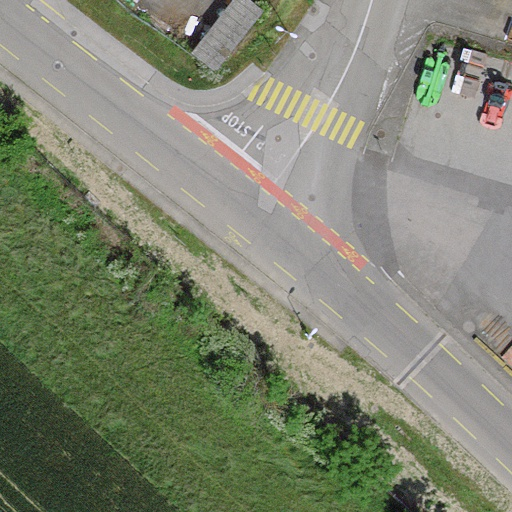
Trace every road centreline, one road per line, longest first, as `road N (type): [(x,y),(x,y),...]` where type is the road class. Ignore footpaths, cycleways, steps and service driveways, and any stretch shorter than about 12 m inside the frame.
road 1 (track): [(241,511),(0,276)]
road 2 (unclassified): [(260,216),(511,439)]
road 3 (unclassified): [(0,13),(260,216)]
road 4 (unclassified): [(260,216),(345,80),(375,0)]
